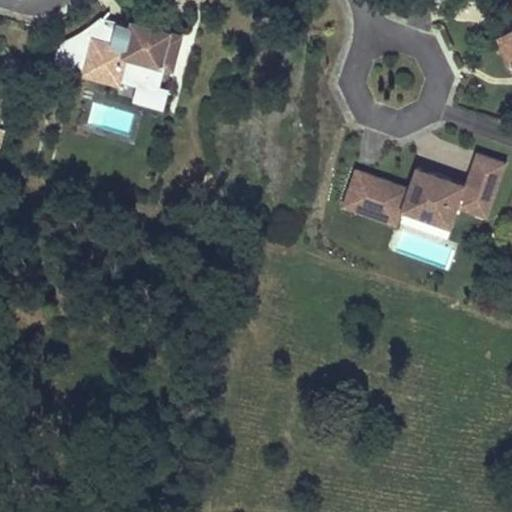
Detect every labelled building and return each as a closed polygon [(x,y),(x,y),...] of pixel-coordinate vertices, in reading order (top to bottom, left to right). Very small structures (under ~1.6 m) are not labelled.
[(103,19),(90,29),(114,35),(117,23),(103,19)] [(174,67),(182,35),(134,23),(133,27),(117,23),(114,35),(90,29),(84,33),(83,33),(65,43),(63,44),(59,60),(87,68),(85,74),(120,83),(121,78),(141,83),(158,88),(159,86),(164,65),(174,67)] [(511,34),(503,39),(511,58),(511,34)] [(163,106),(167,88),(159,86),(158,88),(141,83),(137,99),(163,106)] [(400,222),(405,208),(404,210),(453,227),(461,207),(490,217),(509,162),(480,152),(469,184),(419,167),(412,187),(389,179),(355,167),(341,205),(399,225),(400,222)]
